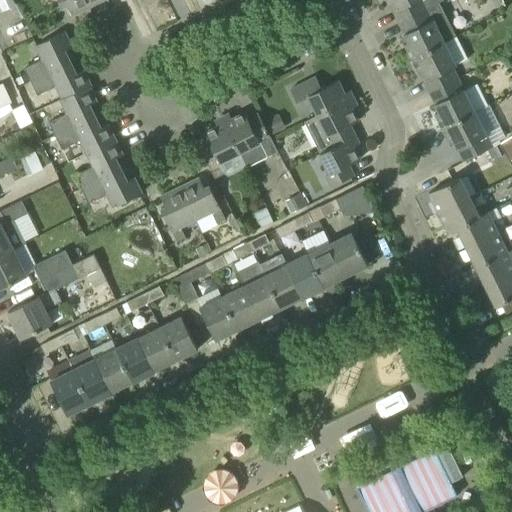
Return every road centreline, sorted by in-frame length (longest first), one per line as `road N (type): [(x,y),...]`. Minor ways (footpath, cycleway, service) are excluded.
road 1 (residential): [(37,458),(426,268)]
road 2 (residential): [(343,23),(180,102),(157,103),(139,71),(152,50),(255,0)]
road 3 (residential): [(173,511),(478,363)]
road 4 (residential): [(426,268),(394,203),(394,131),(343,23)]
